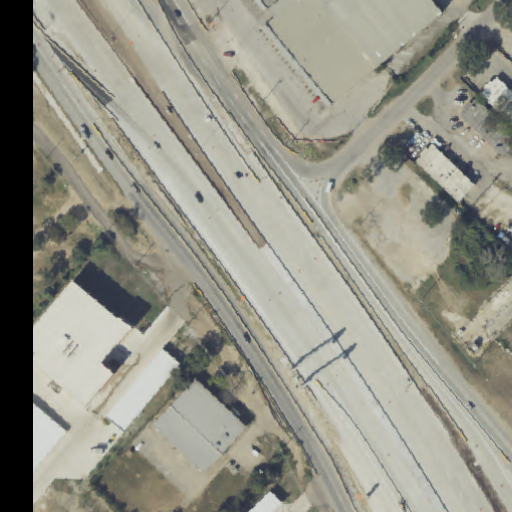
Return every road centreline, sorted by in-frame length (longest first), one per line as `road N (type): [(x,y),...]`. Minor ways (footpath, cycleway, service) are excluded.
road 1 (motorway): [(53,0),(320,365),(415,511)]
road 2 (motorway): [(480,511),(143,0)]
road 3 (secondary): [(9,0),(206,275),(341,484)]
road 4 (secondary): [(493,440),(196,0)]
road 5 (residential): [(507,0),(324,191)]
